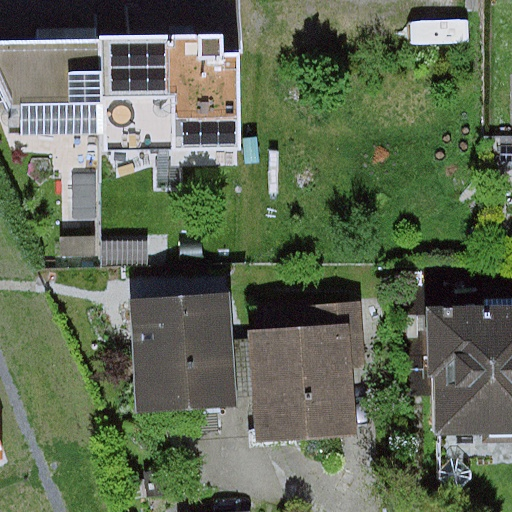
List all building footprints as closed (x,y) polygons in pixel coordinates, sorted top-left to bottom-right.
[(234,35),(99,38),(101,136),(237,132),(234,35)] [(0,102),(9,96),(11,131),(101,136),(99,38),(0,41),(0,102)] [(103,230),(71,230),(71,251),(103,251),(103,230)] [(233,289),(137,294),(144,408),(240,403),(233,289)] [(433,375),(434,431),(489,430),(489,438),(511,437),(511,303),(422,306),(424,375),(433,375)] [(355,327),(246,331),(250,443),(359,439),(355,327)]
